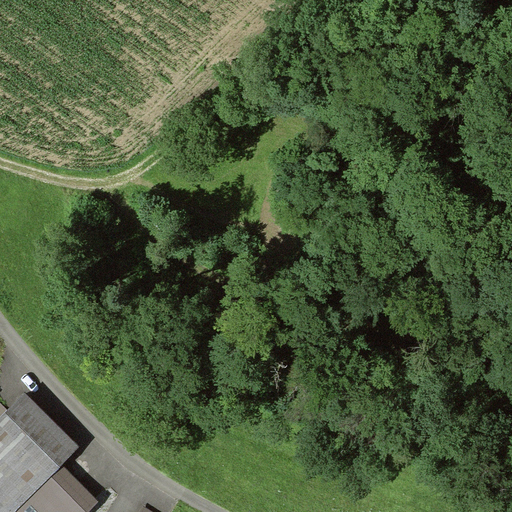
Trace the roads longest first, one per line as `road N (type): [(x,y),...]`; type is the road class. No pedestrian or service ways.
road 1 (track): [(362,0),(129,177),(102,184),(0,159)]
road 2 (track): [(0,320),(127,459),(222,511)]
